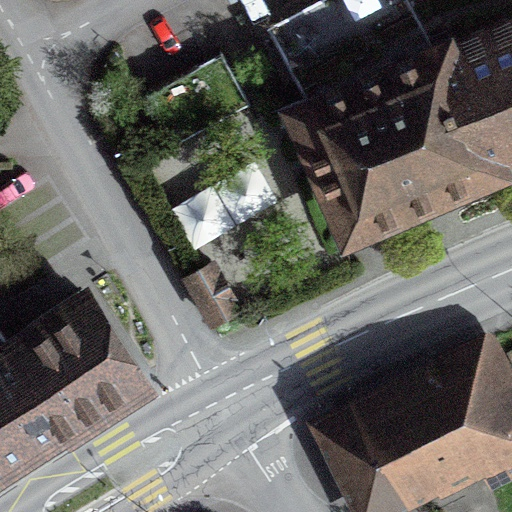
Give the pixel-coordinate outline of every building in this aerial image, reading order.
[(426,30),(409,0),(311,0),(268,24),(301,85),(278,95),(340,244),(511,170),(511,1),(456,25),(452,19),(426,30)] [(511,0),(409,0),(426,30),(452,19),(456,25),(511,1),(511,0)] [(250,103),(221,49),(139,93),(167,147),(250,103)] [(215,253),(180,272),(209,325),(245,305),(215,253)] [(90,275),(2,329),(0,326),(0,482),(158,385),(90,275)] [(511,365),(495,332),(487,323),(308,412),(353,511),(389,511),(437,489),(441,493),(487,472),(493,486),(511,476),(511,365)]
